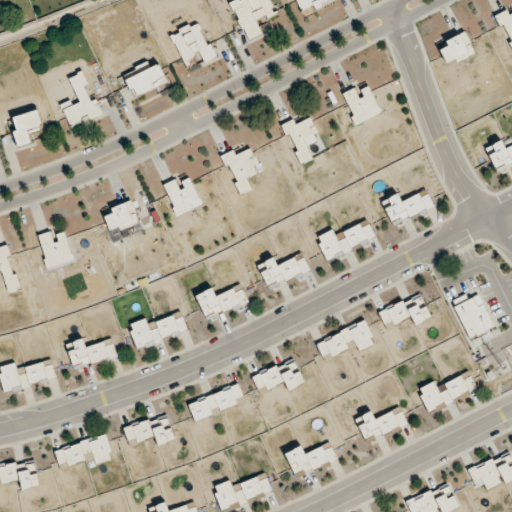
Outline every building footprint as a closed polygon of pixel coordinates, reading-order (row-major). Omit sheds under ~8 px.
[(261,34),(255,22),(275,13),(268,0),(242,0),(231,5),(248,40),(261,34)] [(295,0),(301,12),(314,6),(315,8),(332,0),(295,0)] [(172,34),(183,63),(201,56),(204,63),(213,60),(199,24),(172,34)] [(474,54),(465,33),(445,41),(447,47),(440,50),(446,65),(474,54)] [(166,83),(159,65),(126,79),(134,97),(166,83)] [(343,94),(356,125),(380,114),(367,84),(343,94)] [(13,118),(17,132),(13,133),(18,147),(31,143),(27,130),(42,125),(38,110),(13,118)] [(301,164),(314,159),(312,155),(324,150),(311,118),(296,125),(294,120),(281,126),(286,138),(290,136),(301,164)] [(222,156),(240,195),(251,190),(246,179),(256,174),(249,159),(253,157),(249,149),(236,156),(233,151),(222,156)] [(163,186),(177,216),(201,205),(189,178),(178,183),(177,179),(163,186)] [(385,209),(393,226),(433,207),(426,190),(401,202),(398,194),(388,199),(391,206),(385,209)] [(111,207),(113,214),(105,216),(108,230),(136,224),(131,202),(111,207)] [(375,239),(367,222),(335,237),(332,230),(316,238),(326,261),(375,239)] [(39,236),(46,267),(72,262),(66,231),(39,236)] [(268,289),(284,282),(309,271),(302,255),(277,266),(274,258),(263,263),(267,270),(261,273),(268,289)] [(206,320),(248,303),(241,287),(216,297),(213,289),(196,296),(206,320)] [(430,318),(419,295),(379,313),(384,325),(392,322),(394,326),(411,318),(415,325),(430,318)] [(469,338),(494,327),(479,296),(454,308),(462,324),(462,323),(469,338)] [(137,349),(187,332),(181,313),(147,325),(145,319),(128,325),(137,349)] [(332,358),(357,347),(359,352),(374,345),(365,322),(316,343),(322,357),(330,353),(332,358)] [(72,343),(75,350),(68,353),(74,371),(117,356),(111,339),(86,348),(83,339),(72,343)] [(288,390),(303,384),(294,360),(252,376),(258,392),(285,382),(288,390)] [(0,374),(5,393),(55,379),(51,361),(17,370),(15,364),(0,367),(0,374)] [(477,392),(469,373),(435,387),(433,383),(418,389),(427,412),(477,392)] [(245,403),(239,386),(187,403),(194,421),(245,403)] [(407,425),(400,408),(375,419),(372,412),(361,416),(365,424),(358,427),(366,443),(407,425)] [(175,440),(167,415),(123,429),(129,445),(155,436),(158,446),(175,440)] [(95,464),(112,460),(105,436),(54,450),(59,465),(67,463),(68,466),(85,461),(84,455),(92,453),(95,464)] [(295,478),(337,461),(330,443),(305,454),(302,447),(284,454),(295,478)] [(467,470),(476,488),(484,484),(487,490),(511,479),(511,462),(509,456),(494,463),(493,459),(467,470)] [(34,463),(9,469),(12,480),(18,479),(21,491),(40,485),(34,463)] [(230,481),(213,487),(222,511),(272,493),(265,474),(232,486),(230,481)] [(420,511),(444,511),(457,507),(448,485),(406,502),(410,511),(414,511),(420,510),(420,511)]
